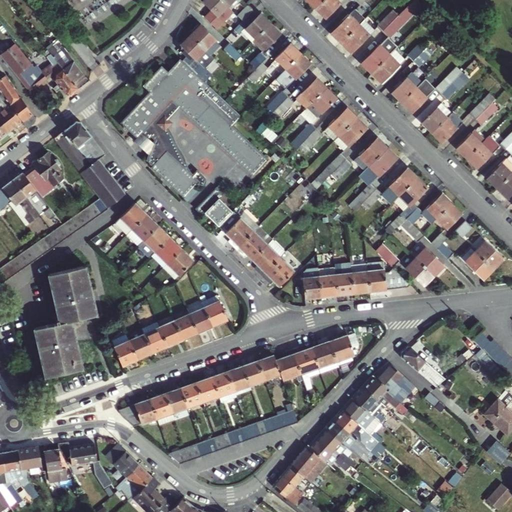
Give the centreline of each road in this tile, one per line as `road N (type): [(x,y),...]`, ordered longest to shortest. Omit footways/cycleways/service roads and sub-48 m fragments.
road 1 (tertiary): [(25,429),(109,424),(196,490),(244,492),(424,305)]
road 2 (tertiary): [(272,0),(511,238)]
road 3 (residential): [(146,184),(287,327)]
road 4 (residential): [(287,327),(113,387)]
road 5 (residential): [(21,279),(146,184)]
road 6 (residential): [(181,0),(151,45),(82,101)]
road 7 (residential): [(424,305),(287,327)]
